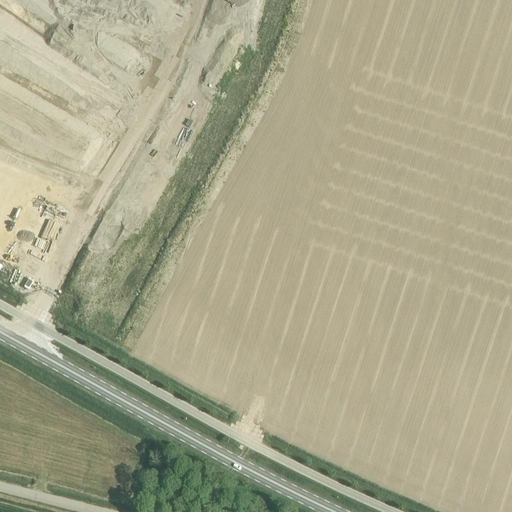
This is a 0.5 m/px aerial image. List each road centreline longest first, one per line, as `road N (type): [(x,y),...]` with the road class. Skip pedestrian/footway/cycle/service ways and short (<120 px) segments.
road 1 (motorway): [(43,355),(229,53),(248,0)]
road 2 (motorway): [(221,0),(205,45),(21,343)]
road 3 (primary): [(332,511),(43,355)]
